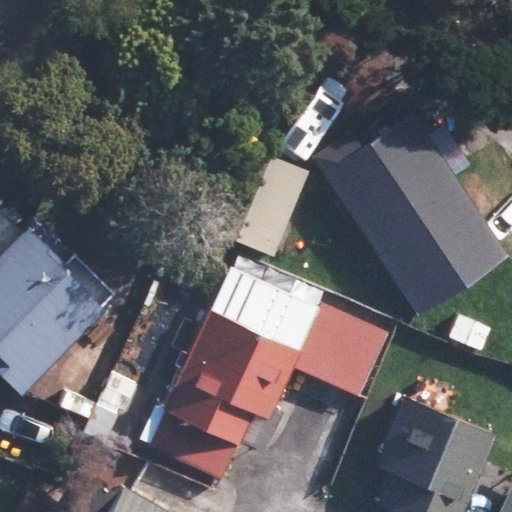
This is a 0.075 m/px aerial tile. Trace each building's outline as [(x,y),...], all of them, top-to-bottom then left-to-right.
[(413,134),(398,111),(345,146),(336,132),(300,157),(404,313),(493,254),(441,176),(458,164),(430,123),(413,134)] [(295,170),(255,156),(223,246),(264,260),(295,170)] [(0,387),(82,306),(0,226),(0,387)] [(220,260),(139,445),(212,477),(228,442),(252,453),(271,409),(262,405),(279,366),(351,397),(381,329),(220,260)] [(453,511),(484,435),(392,398),(364,467),(377,473),(364,507),(372,511),(453,511)] [(511,511),(511,465),(508,463),(485,511),(511,511)] [(89,511),(157,511),(114,486),(89,511)] [(48,511),(50,508),(24,496),(16,511),(48,511)]
